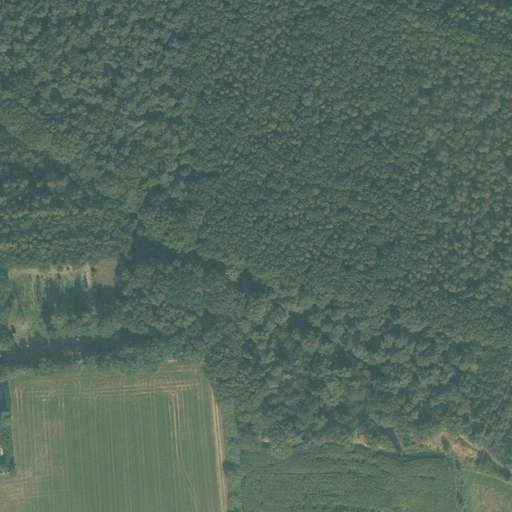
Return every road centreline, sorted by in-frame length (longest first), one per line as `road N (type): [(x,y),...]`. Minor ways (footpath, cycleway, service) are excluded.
road 1 (track): [(511,468),(201,254)]
road 2 (track): [(201,254),(222,511)]
road 3 (track): [(183,0),(201,254)]
road 4 (track): [(201,254),(0,109)]
